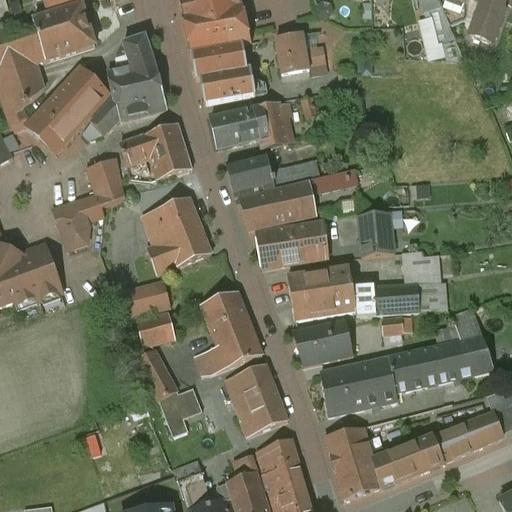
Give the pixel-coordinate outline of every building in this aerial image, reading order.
[(43,0),(48,14),(82,3),(81,0),(43,0)] [(194,0),(194,1),(179,4),(179,7),(180,6),(184,23),(182,23),(190,58),(191,58),(243,49),(252,47),(243,9),(241,10),(238,0),(194,0)] [(420,0),(424,17),(428,16),(441,13),(434,0),(420,0)] [(465,9),(441,0),(434,0),(441,13),(450,31),(464,24),(465,9)] [(441,0),(465,9),(467,2),(482,7),(503,15),(506,6),(508,0),(441,0)] [(503,15),(482,7),(470,39),(491,47),(503,15)] [(26,37),(22,24),(0,31),(0,74),(1,78),(0,78),(0,97),(11,131),(27,123),(22,114),(44,93),(36,68),(95,50),(82,9),(33,25),(36,34),(26,37)] [(450,31),(441,13),(428,16),(437,51),(456,46),(450,31)] [(303,38),(275,43),(282,81),(309,76),(309,71),(305,54),(303,38)] [(145,40),(123,48),(117,58),(120,73),(107,76),(113,101),(91,127),(104,141),(120,125),(167,114),(155,65),(154,65),(145,40)] [(243,49),(191,58),(196,83),(251,74),(251,73),(247,74),(243,49)] [(327,50),(305,54),(309,71),(329,68),(327,50)] [(111,98),(80,70),(28,125),(60,156),(111,98)] [(251,74),(196,83),(196,84),(200,84),(205,109),(206,108),(256,100),(256,99),(267,97),(266,88),(254,90),(251,74)] [(311,102),(302,104),(307,122),(316,120),(311,102)] [(279,108),(209,124),(217,155),(230,151),(269,141),(288,137),(284,120),(282,121),(279,108)] [(470,119),(447,127),(451,139),(474,131),(470,119)] [(177,128),(145,140),(120,148),(123,157),(122,158),(123,162),(124,161),(128,170),(150,162),(158,185),(192,174),(177,128)] [(266,157),(226,167),(235,203),(241,201),(274,193),(274,192),(270,177),(266,159),(267,159),(266,157)] [(116,162),(86,173),(95,199),(53,213),(67,255),(88,248),(89,232),(87,227),(104,222),(101,212),(125,204),(116,162)] [(303,169),(270,177),(274,192),(307,184),(304,172),(303,169)] [(317,169),(304,172),(307,184),(320,181),(317,169)] [(355,174),(308,185),(309,187),(310,187),(312,198),(319,196),(319,197),(358,188),(355,174)] [(309,187),(239,203),(248,235),(317,220),(312,198),(310,187),(309,187)] [(190,202),(142,220),(153,250),(146,253),(156,279),(211,258),(190,202)] [(390,217),(357,221),(361,262),(394,259),(390,217)] [(324,226),(256,237),(262,274),(323,264),(327,259),(324,226)] [(45,251),(20,260),(2,252),(0,246),(0,311),(14,306),(15,310),(35,303),(36,305),(61,296),(45,251)] [(435,260),(424,261),(421,256),(402,258),(405,290),(418,289),(420,317),(446,316),(444,290),(437,290),(435,260)] [(347,273),(287,282),(295,326),(356,316),(352,294),(349,274),(347,273)] [(164,285),(116,297),(122,325),(171,312),(164,285)] [(405,290),(352,294),(356,316),(357,322),(420,317),(418,289),(405,290)] [(238,296),(201,310),(217,352),(194,361),(201,379),(211,379),(262,359),(238,296)] [(388,363),(321,378),(328,421),(397,406),(396,399),(410,395),(410,394),(494,375),(482,340),(480,340),(470,313),(452,320),(456,332),(460,346),(438,351),(388,362),(388,363)] [(169,318),(128,329),(134,355),(175,344),(169,318)] [(402,323),(382,325),(383,339),(403,338),(402,323)] [(345,325),(292,337),(303,372),(353,361),(345,325)] [(456,332),(435,336),(438,351),(460,346),(456,332)] [(177,396),(154,355),(136,365),(159,406),(177,396)] [(266,369),(226,385),(247,441),(288,425),(266,369)] [(511,391),(487,401),(493,417),(511,409),(511,391)] [(193,392),(178,398),(177,396),(159,406),(168,429),(202,416),(193,392)] [(487,420),(431,442),(442,469),(497,445),(487,420)] [(364,434),(324,442),(343,504),(381,492),(371,466),(374,465),(364,434)] [(374,465),(371,466),(381,492),(442,469),(431,442),(374,465)] [(312,511),(292,444),(256,457),(272,511),(312,511)] [(251,460),(241,463),(247,480),(256,477),(257,477),(251,460)] [(182,471),(173,474),(175,480),(176,484),(177,484),(201,476),(199,469),(183,474),(182,471)] [(201,476),(177,484),(184,503),(186,511),(202,511),(212,509),(201,476)] [(247,480),(246,480),(227,487),(234,511),(267,511),(256,477),(247,480)] [(175,480),(105,506),(105,507),(105,511),(158,511),(184,503),(177,484),(176,484),(175,480)] [(511,511),(511,498),(499,506),(502,511),(511,511)] [(212,509),(202,511),(231,511),(228,503),(212,509)]
